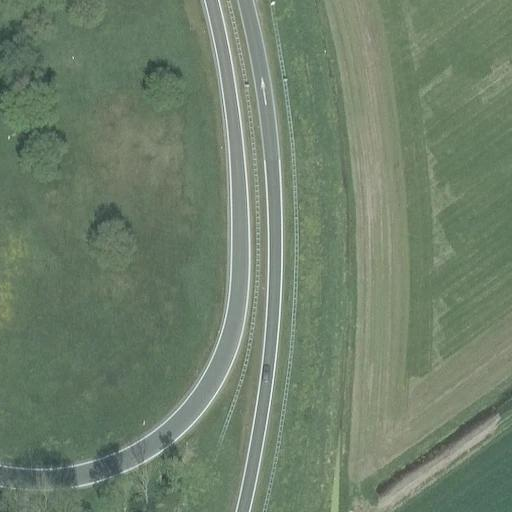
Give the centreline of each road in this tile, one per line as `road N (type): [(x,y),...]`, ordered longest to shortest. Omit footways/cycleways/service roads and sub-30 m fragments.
road 1 (motorway): [(211,0),(240,191),(241,282),(225,357),(177,427),(132,460),(59,481),(0,477)]
road 2 (motorway): [(243,511),(267,378),(275,240),(263,86),(245,0)]
